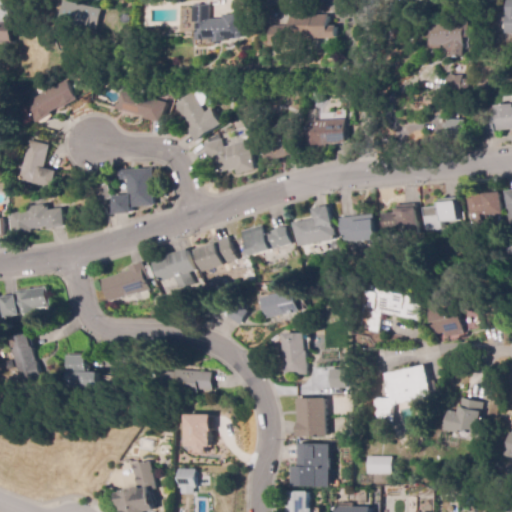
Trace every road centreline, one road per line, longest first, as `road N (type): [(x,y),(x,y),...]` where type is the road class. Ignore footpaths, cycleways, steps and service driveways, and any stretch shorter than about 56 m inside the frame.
road 1 (residential): [(511,159),(374,168),(277,188),(69,252),(0,263)]
road 2 (residential): [(69,252),(97,322),(199,338),(248,370),(269,421),(259,511)]
road 3 (residential): [(368,0),(374,168)]
road 4 (residential): [(105,147),(177,161),(197,213)]
road 5 (residential): [(511,351),(392,360)]
